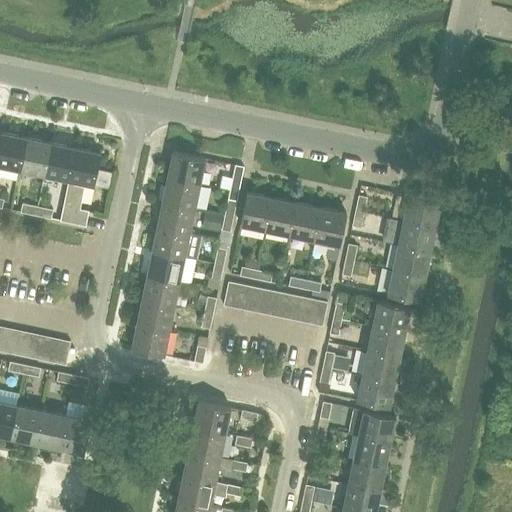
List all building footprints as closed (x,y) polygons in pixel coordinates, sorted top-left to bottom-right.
[(0,164),(20,169),(27,137),(1,131),(0,137),(0,164)] [(44,174),(51,142),(27,137),(20,169),(44,174)] [(69,179),(75,147),(51,142),(44,174),(69,179)] [(75,147),(69,179),(60,219),(86,225),(89,210),(80,208),(85,183),(94,184),(100,152),(75,147)] [(167,176),(200,183),(205,158),(173,151),(167,176)] [(244,167),(236,165),(232,180),(241,181),(244,167)] [(107,171),(97,169),(94,184),(110,188),(113,172),(107,171)] [(194,207),(200,183),(167,176),(162,201),(194,207)] [(266,229),(272,197),(247,191),(240,224),(266,229)] [(403,219),(435,226),(441,201),(408,194),(403,219)] [(356,209),(364,211),(367,197),(359,195),(356,209)] [(290,234),(296,202),(272,197),(266,229),(290,234)] [(225,214),(234,215),(237,200),(228,198),(225,214)] [(189,231),(194,207),(162,201),(157,225),(189,231)] [(36,214),(38,205),(23,202),(21,211),(36,214)] [(314,239),(321,207),(296,202),(290,234),(314,239)] [(38,205),(36,214),(51,217),(53,208),(38,205)] [(336,258),(339,244),(346,212),(321,207),(314,239),(329,242),(326,256),(336,258)] [(361,227),(364,211),(356,209),(352,225),(361,227)] [(213,229),(219,230),(221,220),(223,213),(221,213),(206,210),(205,218),(203,227),(213,229)] [(230,231),(234,215),(225,214),(222,229),(230,231)] [(430,250),(435,226),(403,219),(398,244),(430,250)] [(184,256),(189,231),(157,225),(152,249),(184,256)] [(345,258),(354,260),(357,245),(349,243),(345,258)] [(425,275),(430,250),(398,244),(393,268),(425,275)] [(215,262),(223,264),(227,249),(218,247),(215,262)] [(179,280),(184,256),(152,249),(147,273),(179,280)] [(351,276),(354,260),(345,258),(342,274),(351,276)] [(220,279),(223,264),(215,262),(212,278),(220,279)] [(255,278),(257,270),(242,266),(240,275),(255,278)] [(420,300),(425,275),(393,268),(387,293),(420,300)] [(257,270),(255,278),(271,281),(272,273),(257,270)] [(174,304),(179,280),(147,273),(142,298),(174,304)] [(304,288),(306,279),(291,276),(289,285),(304,288)] [(306,279),(304,288),(319,291),(321,283),(306,279)] [(235,307),(240,283),(228,281),(223,304),(235,307)] [(246,309),(251,285),(240,283),(235,307),(246,309)] [(257,311),(261,288),(251,285),(246,309),(257,311)] [(267,313),(272,290),(261,288),(257,311),(267,313)] [(278,316),(283,292),(272,290),(267,313),(278,316)] [(289,318),(294,294),(283,292),(278,316),(289,318)] [(341,319),(344,306),(348,307),(351,294),(338,292),(333,317),(341,319)] [(300,320),(305,297),(294,294),(289,318),(300,320)] [(205,311),(213,313),(216,298),(208,296),(205,311)] [(311,322),(316,299),(305,297),(300,320),(311,322)] [(169,329),(174,304),(142,298),(137,322),(169,329)] [(316,299),(311,322),(322,325),(327,301),(316,299)] [(372,325),(404,332),(410,307),(377,300),(372,325)] [(210,328),(213,313),(205,311),(201,326),(210,328)] [(338,335),(341,319),(333,317),(330,333),(338,335)] [(164,354),(169,329),(137,322),(131,347),(164,354)] [(399,356),(404,332),(372,325),(367,349),(399,356)] [(0,349),(11,352),(16,329),(5,326),(0,348),(0,349)] [(22,354),(26,331),(16,329),(11,352),(22,354)] [(32,357),(37,333),(26,331),(22,354),(32,357)] [(43,359),(48,335),(37,333),(32,357),(43,359)] [(54,361),(59,338),(48,335),(43,359),(54,361)] [(59,338),(54,361),(66,364),(71,340),(59,338)] [(194,361),(203,363),(206,347),(197,345),(194,361)] [(394,380),(399,356),(367,349),(362,374),(394,380)] [(323,366),(331,367),(334,353),(326,351),(323,366)] [(24,373),(25,365),(10,361),(8,370),(24,373)] [(25,365),(24,373),(38,376),(40,368),(25,365)] [(328,383),(331,367),(323,366),(320,381),(328,383)] [(72,383),(74,375),(59,372),(57,380),(72,383)] [(389,406),(394,380),(362,374),(357,399),(389,406)] [(74,375),(72,383),(87,386),(89,378),(74,375)] [(0,434),(10,436),(17,404),(0,400),(0,434)] [(193,425),(225,432),(230,407),(198,400),(193,425)] [(323,401),(320,416),(328,418),(332,402),(323,401)] [(34,442),(41,409),(17,404),(10,436),(34,442)] [(348,432),(358,434),(390,441),(396,416),(354,407),(348,432)] [(59,447),(66,414),(41,409),(34,442),(59,447)] [(256,421),(257,413),(242,410),(240,418),(256,421)] [(66,414),(59,447),(84,452),(91,420),(66,414)] [(220,456),(225,432),(193,425),(188,450),(220,456)] [(385,465),(390,441),(358,434),(353,459),(385,465)] [(252,438),(237,435),(235,444),(250,447),(252,438)] [(313,450),(321,452),(324,437),(316,436),(313,450)] [(215,481),(220,456),(188,450),(183,474),(215,481)] [(318,468),(321,452),(313,450),(309,466),(318,468)] [(247,462),(232,459),(230,468),(245,471),(247,462)] [(380,490),(385,465),(353,459),(348,483),(380,490)] [(225,495),(226,493),(228,484),(215,482),(215,481),(183,474),(178,498),(210,505),(213,492),(225,495)] [(365,511),(375,511),(380,490),(348,483),(343,507),(365,511)] [(226,493),(240,496),(242,487),(228,484),(226,493)] [(302,499),(311,501),(314,486),(305,484),(302,499)] [(327,503),(331,504),(334,490),(326,488),(316,486),(314,494),(313,500),(327,503)] [(208,511),(210,505),(178,498),(174,511),(208,511)] [(308,511),(311,501),(302,499),(299,511),(308,511)]
